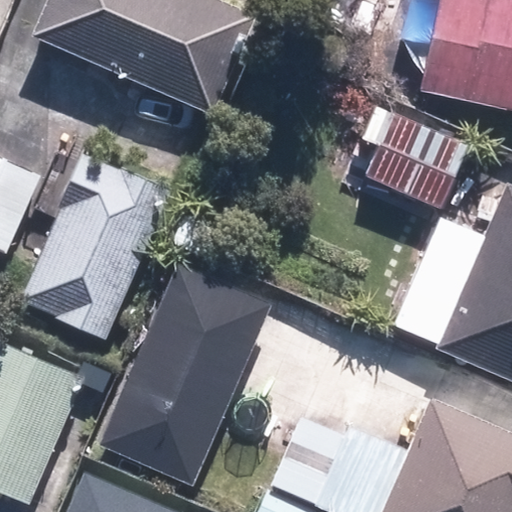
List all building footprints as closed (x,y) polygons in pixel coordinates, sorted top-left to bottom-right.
[(228,0),(51,0),(36,33),(214,114),(233,72),(226,68),(252,11),(228,0)] [(436,33),(425,90),(511,106),(511,0),(445,0),(439,34),(436,33)] [(472,143),(394,112),(370,171),(448,202),(472,143)] [(110,341),(177,188),(89,150),(23,303),(110,341)] [(0,247),(9,251),(44,174),(0,154),(0,247)] [(440,346),(511,376),(511,196),(496,234),(443,211),(393,325),(440,346)] [(197,484),(278,302),(182,259),(100,441),(197,484)] [(87,377),(0,337),(0,485),(30,500),(87,377)] [(304,413),(273,484),(336,511),(511,511),(511,423),(440,392),(415,449),(356,423),(351,434),(304,413)] [(64,511),(177,511),(82,471),(64,511)] [(260,511),(317,511),(319,509),(271,488),(260,511)]
